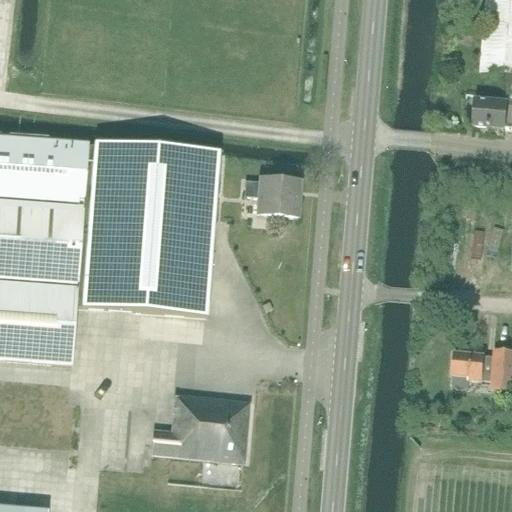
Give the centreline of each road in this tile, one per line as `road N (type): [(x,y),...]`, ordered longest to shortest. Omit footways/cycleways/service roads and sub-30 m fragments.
road 1 (track): [(0,99),(336,140),(511,152)]
road 2 (tertiary): [(334,511),(377,0)]
